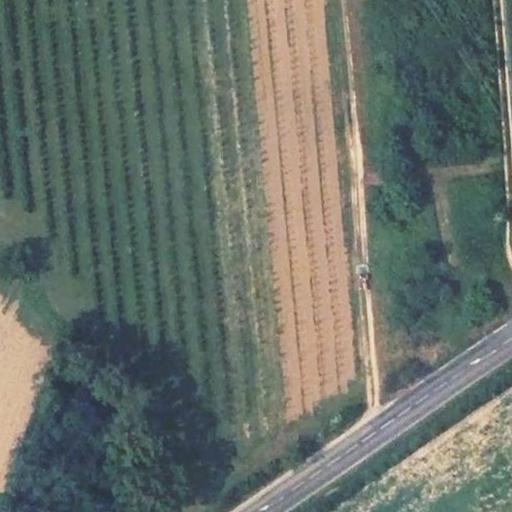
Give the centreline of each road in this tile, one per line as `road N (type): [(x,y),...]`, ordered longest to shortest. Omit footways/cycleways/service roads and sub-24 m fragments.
road 1 (track): [(373,435),(341,0)]
road 2 (secondary): [(260,511),(511,339)]
